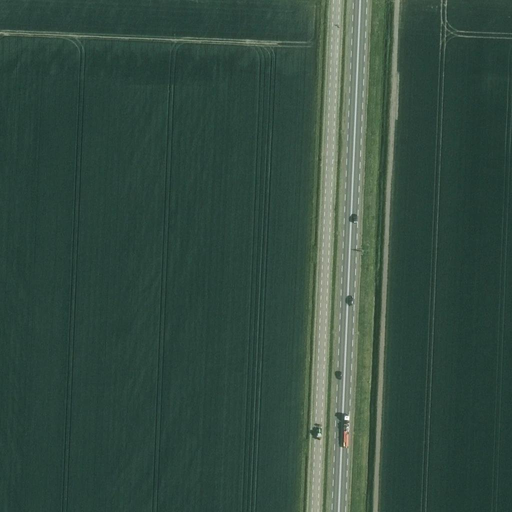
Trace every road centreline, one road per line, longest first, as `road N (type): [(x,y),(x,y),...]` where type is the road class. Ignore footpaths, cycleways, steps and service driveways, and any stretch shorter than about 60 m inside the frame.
road 1 (unclassified): [(314,511),(335,0)]
road 2 (primary): [(338,511),(359,0)]
